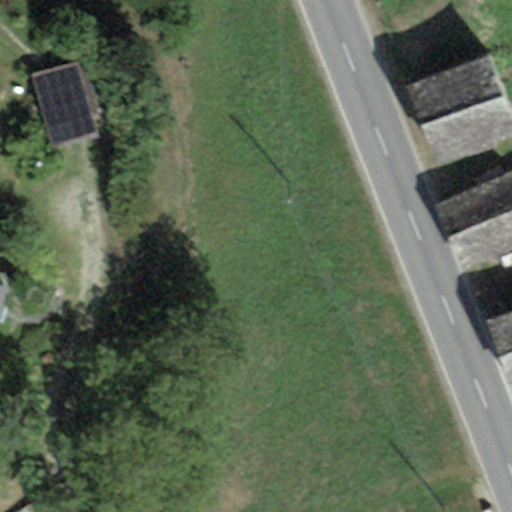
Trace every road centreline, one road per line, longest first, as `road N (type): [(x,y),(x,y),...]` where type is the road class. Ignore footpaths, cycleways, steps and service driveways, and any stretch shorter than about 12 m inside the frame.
road 1 (tertiary): [(329,0),(511,484)]
road 2 (track): [(83,511),(77,428),(108,263),(106,183)]
